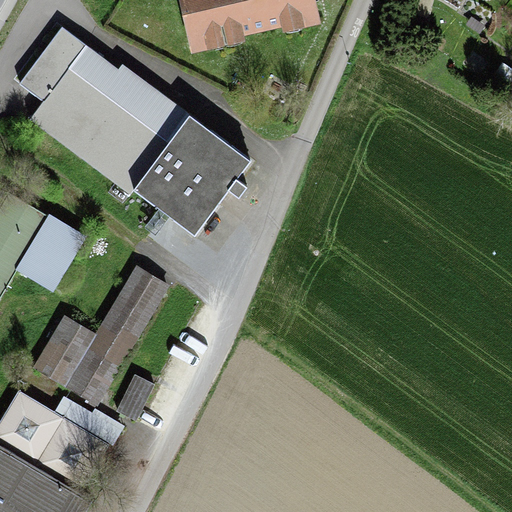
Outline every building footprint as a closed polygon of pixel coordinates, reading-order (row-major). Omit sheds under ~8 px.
[(326,0),(185,0),(199,58),(333,26),(326,0)] [(122,63),(118,69),(62,26),(20,83),(44,101),(31,118),(130,192),(133,187),(194,232),(228,187),(238,195),(247,184),(236,176),(250,158),(122,63)] [(0,297),(49,216),(7,191),(0,203),(0,297)] [(64,317),(35,365),(97,402),(167,286),(136,267),(96,335),(64,317)] [(154,384),(135,374),(117,410),(136,420),(154,384)] [(0,511),(83,511),(92,499),(80,491),(108,443),(18,389),(0,419),(0,511)]
